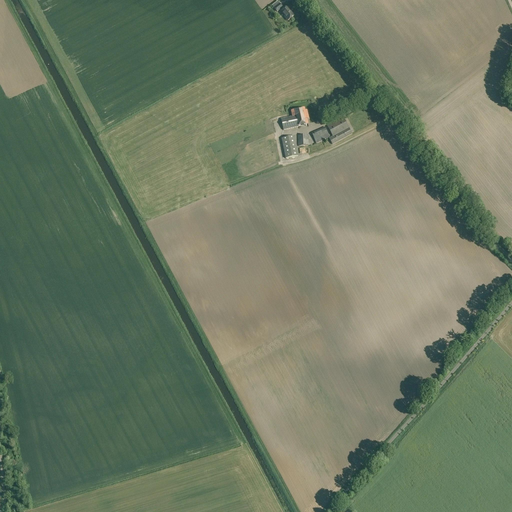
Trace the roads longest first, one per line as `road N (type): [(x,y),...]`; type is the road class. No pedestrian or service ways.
road 1 (tertiary): [(511,260),(304,0)]
road 2 (unclassified): [(326,511),(511,302)]
